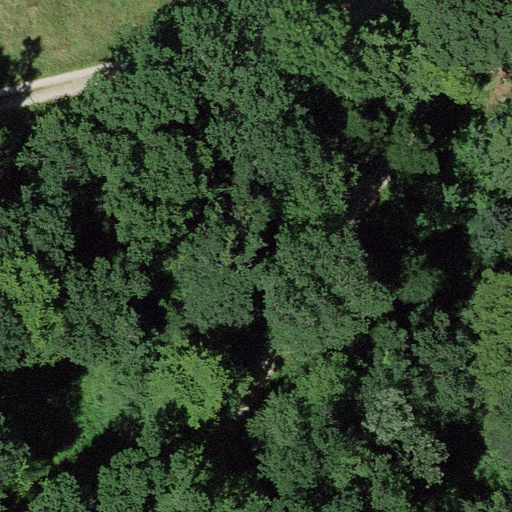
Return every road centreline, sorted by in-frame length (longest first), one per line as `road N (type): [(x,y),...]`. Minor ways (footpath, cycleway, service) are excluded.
road 1 (track): [(491,0),(181,511)]
road 2 (track): [(0,102),(456,0)]
